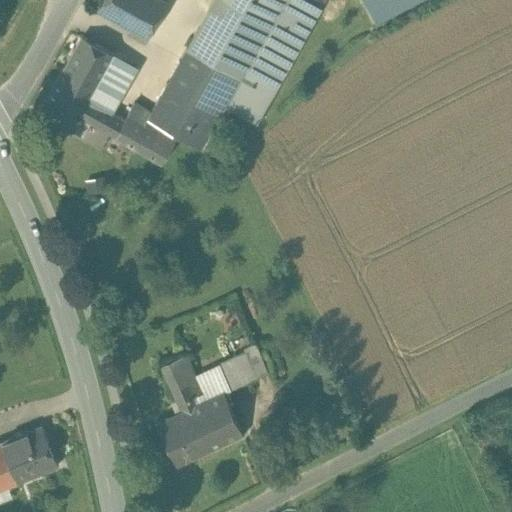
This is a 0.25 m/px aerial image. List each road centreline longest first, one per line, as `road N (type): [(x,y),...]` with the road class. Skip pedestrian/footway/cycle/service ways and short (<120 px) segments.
road 1 (secondary): [(113,511),(68,325),(0,163)]
road 2 (unclassified): [(250,511),(511,380)]
road 3 (unclassified): [(0,126),(72,0)]
